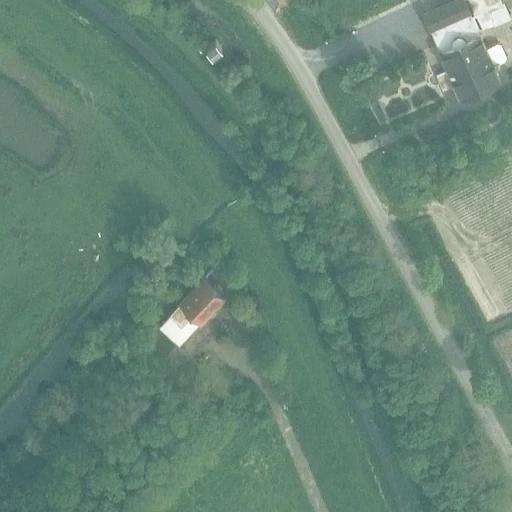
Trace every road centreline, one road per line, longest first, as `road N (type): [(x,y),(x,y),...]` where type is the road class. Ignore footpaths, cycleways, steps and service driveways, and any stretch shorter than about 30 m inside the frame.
road 1 (track): [(118,0),(214,88),(299,202),(434,511)]
road 2 (unclassified): [(511,469),(287,49),(249,0)]
road 3 (unclassified): [(318,511),(254,365),(201,336)]
